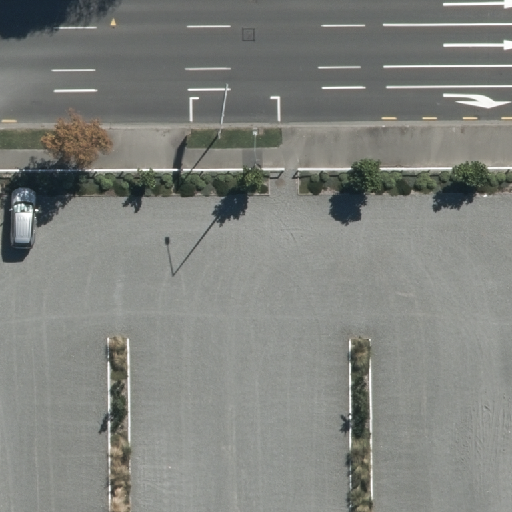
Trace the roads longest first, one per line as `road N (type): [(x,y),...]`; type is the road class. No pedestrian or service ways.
road 1 (tertiary): [(0,37),(266,36)]
road 2 (tertiary): [(266,36),(511,34)]
